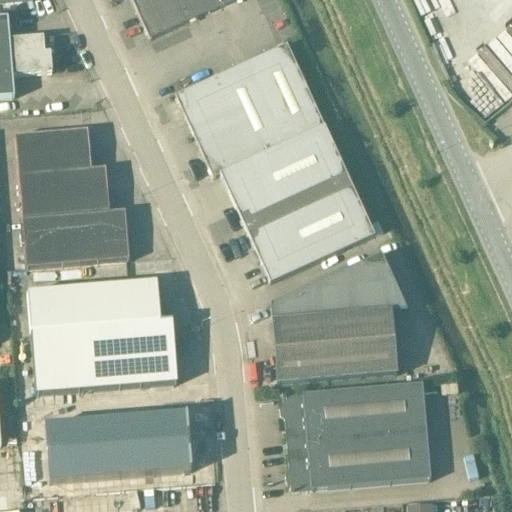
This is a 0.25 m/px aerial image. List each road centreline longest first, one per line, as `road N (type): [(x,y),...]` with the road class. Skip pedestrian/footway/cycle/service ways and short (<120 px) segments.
road 1 (unclassified): [(241,511),(227,333),(80,0)]
road 2 (unclassified): [(511,279),(385,0)]
